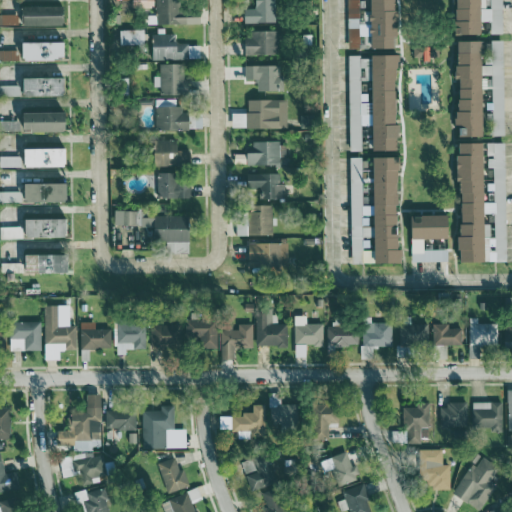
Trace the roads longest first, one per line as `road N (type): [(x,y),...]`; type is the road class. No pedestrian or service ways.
road 1 (residential): [(0,379),(511,373)]
road 2 (residential): [(97,0),(99,266),(188,266)]
road 3 (residential): [(218,0),(226,267),(188,266)]
road 4 (residential): [(329,0),(336,275)]
road 5 (residential): [(336,275),(351,284),(511,281)]
road 6 (residential): [(365,374),(372,428),(404,511)]
road 7 (residential): [(202,376),(206,445),(228,511)]
road 8 (residential): [(38,379),(53,511)]
